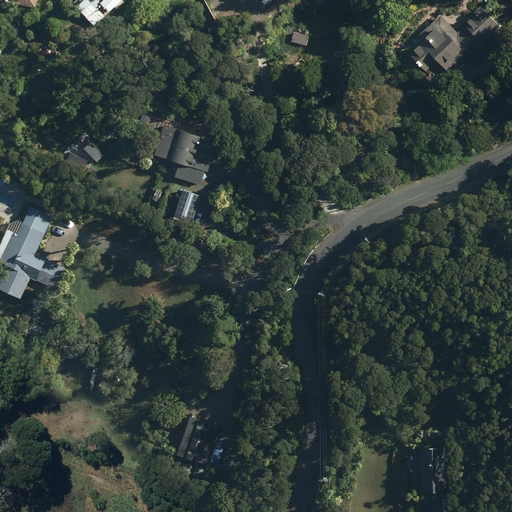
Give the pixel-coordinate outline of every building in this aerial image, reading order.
[(85,0),(82,0),(75,7),(92,26),(119,0),(86,0),(86,1),(85,0)] [(312,9),(313,10),(315,12),(317,12),(318,12),(319,12),(321,12),(322,11),(323,11),(324,10),(325,9),(326,7),(326,6),(326,5),(326,4),(326,2),(326,1),(325,0),(311,0),(312,0),(311,1),(311,3),(310,4),(310,5),(311,7),(311,8),(312,9)] [(479,7),(461,24),(463,27),(456,34),(439,16),(402,51),(423,73),(432,65),(436,70),(441,66),(449,74),(498,27),(479,7)] [(52,29),(42,29),(42,40),(52,39),(52,29)] [(484,62),(468,67),(470,73),(486,68),(484,62)] [(184,128),(186,129),(187,130),(188,131),(190,131),(191,131),(193,131),(194,130),(195,130),(197,129),(198,127),(198,126),(199,125),(199,123),(199,122),(199,120),(199,119),(198,118),(197,116),(196,115),(195,115),(193,114),(192,114),(190,114),(189,114),(187,114),(186,115),(185,116),(184,117),(183,119),(182,120),(182,121),(182,123),(182,124),(183,126),(184,127),(184,128)] [(153,155),(178,163),(173,177),(199,185),(203,171),(205,172),(215,142),(162,126),(153,155)] [(86,133),(62,156),(78,174),(94,159),(97,162),(106,154),(86,133)] [(119,171),(109,160),(99,169),(109,180),(119,171)] [(181,191),(172,219),(190,224),(199,197),(181,191)] [(36,249),(45,229),(52,215),(30,205),(24,220),(19,230),(8,225),(0,242),(0,256),(8,260),(0,278),(0,285),(21,295),(31,273),(56,284),(66,263),(36,249)] [(188,417),(175,455),(204,465),(217,427),(188,417)] [(418,454),(418,489),(421,489),(421,492),(443,492),(442,450),(423,450),(423,454),(418,454)]
